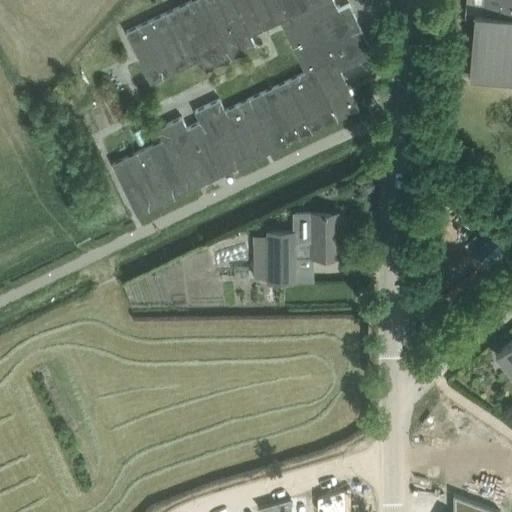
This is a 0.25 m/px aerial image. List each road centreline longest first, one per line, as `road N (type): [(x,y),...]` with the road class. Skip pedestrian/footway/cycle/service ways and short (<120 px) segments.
road 1 (unclassified): [(389,395),(393,171),(410,0)]
road 2 (residential): [(197,511),(348,460),(395,456)]
road 3 (residential): [(389,395),(429,376),(511,305)]
